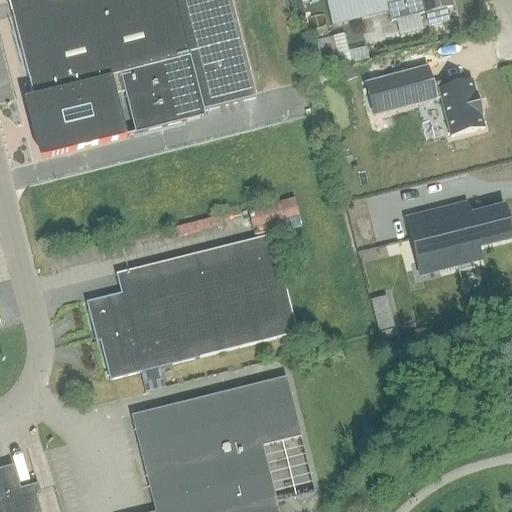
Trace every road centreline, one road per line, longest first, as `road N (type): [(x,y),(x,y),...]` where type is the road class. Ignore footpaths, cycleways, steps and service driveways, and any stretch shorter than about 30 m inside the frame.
road 1 (unclassified): [(0,414),(28,401),(39,374),(0,189)]
road 2 (unknown): [(36,381),(116,477)]
